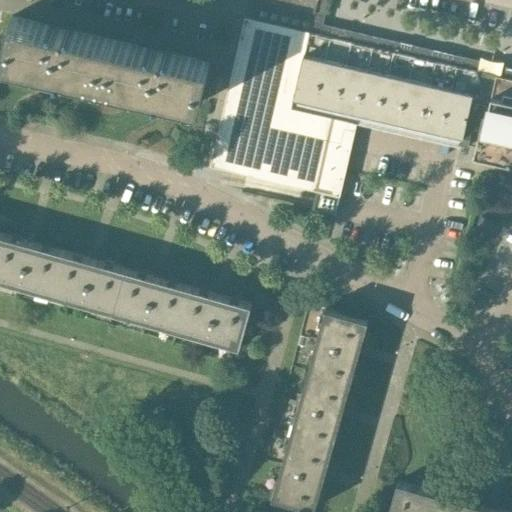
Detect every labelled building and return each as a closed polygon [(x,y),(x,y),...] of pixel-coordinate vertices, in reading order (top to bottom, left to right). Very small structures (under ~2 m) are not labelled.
[(315,12),(318,0),(266,0),(294,6),(294,7),(315,12)] [(102,79),(111,38),(13,15),(3,56),(102,79)] [(245,15),(211,165),(317,189),(313,207),(335,212),(336,213),(351,148),(360,111),(341,106),(318,101),(313,122),(280,115),(247,107),(266,21),(267,20),(245,15)] [(266,21),(247,107),(280,115),(300,28),(266,21)] [(300,28),(280,115),(313,122),(318,101),(317,100),(331,36),(300,28)] [(331,36),(317,100),(318,101),(341,106),(356,41),(332,35),(331,36)] [(210,61),(111,38),(102,79),(200,102),(210,61)] [(356,41),(341,106),(360,111),(370,113),(385,48),(356,41)] [(385,48),(370,113),(398,119),(413,54),(385,48)] [(413,54),(398,119),(427,126),(442,61),(413,54)] [(442,61),(427,126),(463,134),(461,142),(475,145),(484,102),(471,99),(473,90),(474,91),(479,69),(442,61)] [(473,90),(471,99),(484,102),(475,145),(476,145),(473,160),(511,168),(511,77),(479,69),(474,91),(473,90)] [(482,215),(477,224),(498,235),(503,227),(482,215)] [(0,277),(58,294),(71,252),(7,234),(0,257),(0,277)] [(121,312),(133,269),(71,252),(58,294),(121,312)] [(182,329),(194,286),(133,269),(121,312),(182,329)] [(240,345),(252,303),(194,286),(182,329),(240,345)] [(348,391),(358,355),(369,318),(326,307),(306,379),(348,391)] [(331,452),(347,397),(348,391),(306,379),(289,440),(331,452)] [(316,507),(329,458),(331,452),(289,440),(273,495),(276,496),(277,497),(273,511),(272,511),(271,511),(310,511),(312,506),(313,507),(313,506),(316,507)] [(460,511),(464,499),(398,480),(389,511),(460,511)] [(511,511),(464,499),(460,511),(511,511)]
